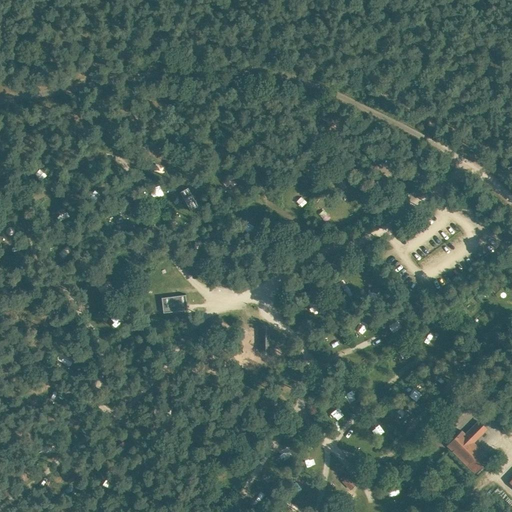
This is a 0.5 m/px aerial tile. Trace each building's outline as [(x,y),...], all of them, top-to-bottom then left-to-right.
[(179,191),(190,211),(199,206),(188,186),(179,191)] [(303,205),(308,196),(300,192),(295,201),(303,205)] [(492,289),(499,293),(504,286),(498,282),(492,289)] [(160,297),(162,313),(188,310),(186,294),(160,297)] [(269,325),(262,325),(259,335),(260,354),(269,354),(272,335),(269,325)] [(447,445),(475,472),(489,458),(473,442),(487,428),(478,420),(465,433),(462,430),(447,445)] [(403,464),(417,475),(428,461),(415,450),(403,464)] [(344,481),(351,491),(359,485),(352,476),(344,481)]
